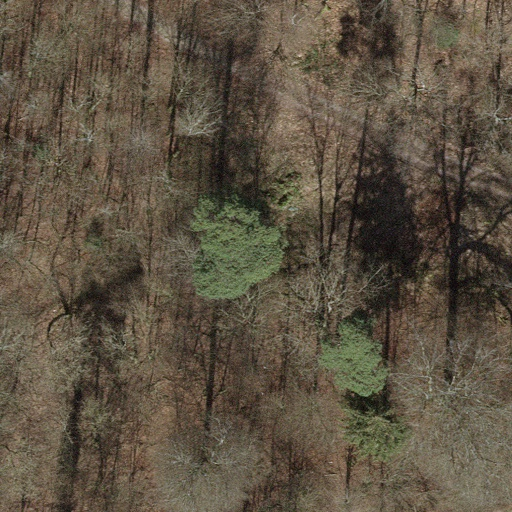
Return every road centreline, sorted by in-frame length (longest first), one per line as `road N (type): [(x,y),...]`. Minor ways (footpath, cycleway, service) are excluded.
road 1 (track): [(151,0),(310,82),(511,166)]
road 2 (track): [(0,300),(310,82)]
